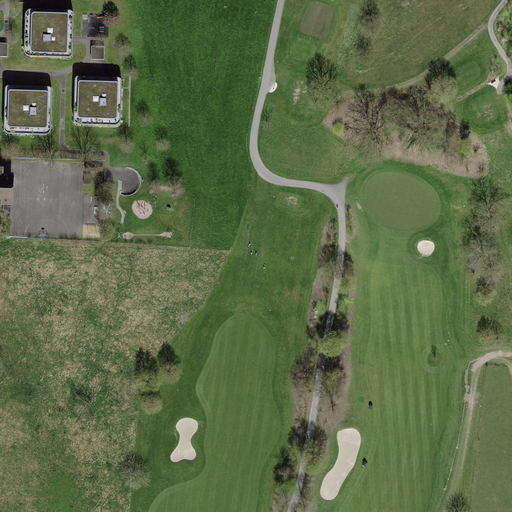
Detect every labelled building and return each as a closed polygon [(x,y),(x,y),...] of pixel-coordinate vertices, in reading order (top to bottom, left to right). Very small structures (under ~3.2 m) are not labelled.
[(75,17),(30,15),(29,60),(73,62),(74,44),(75,17)] [(92,60),(103,59),(103,50),(92,50),(92,60)] [(124,83),(78,81),(76,127),(122,129),(124,83)] [(56,92),(7,90),(6,135),(54,137),(56,92)] [(0,206),(12,208),(14,177),(3,177),(4,169),(0,168),(0,206)]
